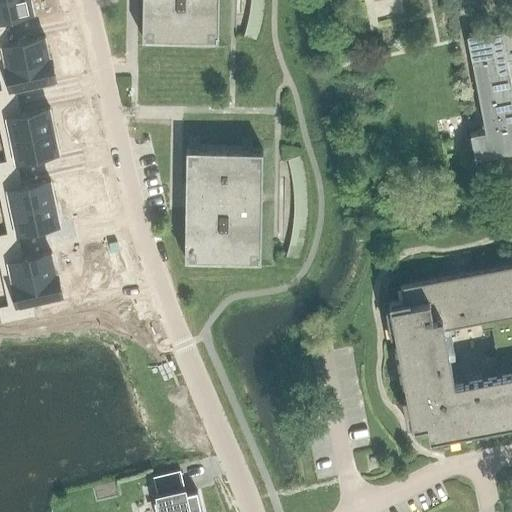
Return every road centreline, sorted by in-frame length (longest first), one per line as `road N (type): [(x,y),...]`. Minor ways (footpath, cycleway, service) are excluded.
road 1 (residential): [(251,511),(148,250),(84,0)]
road 2 (residential): [(359,511),(446,469),(511,455)]
